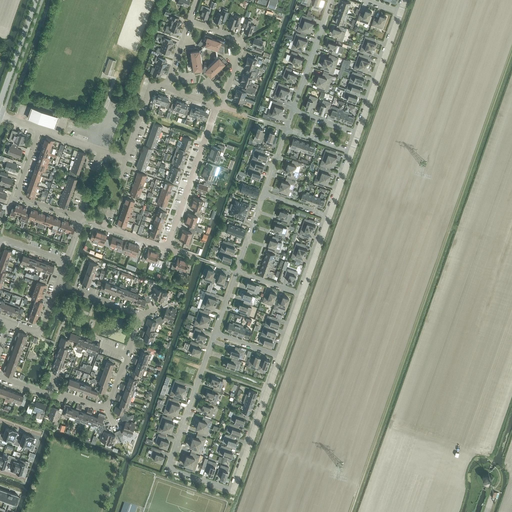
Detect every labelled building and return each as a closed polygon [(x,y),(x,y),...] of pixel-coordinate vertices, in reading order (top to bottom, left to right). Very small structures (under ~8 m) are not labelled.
[(269,0),(267,6),(275,9),(277,0),(269,0)] [(326,0),(325,0),(315,0),(313,6),(321,9),(323,5),(324,6),(326,0)] [(341,6),(349,9),(351,3),(343,0),(341,6)] [(200,17),(207,20),(211,9),(208,8),(202,6),(201,10),(203,11),(200,17)] [(339,11),(347,14),(349,9),(341,6),(339,11)] [(360,13),(358,18),(357,20),(368,24),(372,12),(366,10),(364,14),(360,13)] [(214,22),(221,24),(223,17),(226,19),(228,13),(223,11),(221,14),(217,13),(214,22)] [(337,17),(346,20),(348,14),(347,14),(339,11),(337,17)] [(172,22),(171,24),(180,27),(182,22),(175,20),(176,17),(171,15),(169,21),(172,22)] [(239,27),(242,17),(235,15),(234,18),(231,17),(228,27),(234,29),(235,25),(239,27)] [(372,25),(382,29),(386,17),(380,15),(379,19),(374,18),(372,25)] [(300,23),(312,27),(314,23),(311,22),(312,18),(307,16),(306,17),(302,16),(300,23)] [(335,22),(343,25),(344,22),(346,23),(346,20),(337,17),(335,22)] [(255,26),(250,24),(251,21),(246,19),(244,25),(247,26),(244,33),(251,35),(255,26)] [(301,33),(306,35),(308,31),(310,32),(312,27),(300,23),(297,31),(301,32),(301,33)] [(165,31),(171,33),(172,30),(178,33),(180,27),(171,24),(170,27),(169,27),(167,26),(165,31)] [(337,39),(342,41),(346,32),(334,28),(332,34),(338,36),(337,39)] [(294,41),(306,45),(307,41),(305,40),(306,35),(301,33),(300,34),(296,33),(294,41)] [(161,38),(160,42),(163,44),(162,46),(171,49),(173,44),(172,44),(173,41),(167,39),(168,37),(162,35),(161,38)] [(217,52),(224,54),(224,46),(222,46),(224,41),(217,39),(217,40),(211,38),(212,37),(206,35),(204,39),(202,39),(198,45),(205,48),(205,45),(210,47),(209,49),(212,50),(213,48),(218,49),(217,52)] [(376,44),(374,43),(375,39),(370,37),(369,38),(365,36),(363,44),(375,48),(376,44)] [(256,47),(255,50),(262,52),(264,47),(261,46),(263,42),(254,39),(252,45),(256,47)] [(294,51),(300,53),(301,49),(304,50),(306,45),(294,41),(291,49),(295,50),(294,51)] [(332,54),(337,56),(341,46),(329,42),(327,48),(333,50),(332,54)] [(373,53),(375,48),(363,44),(360,52),(364,53),(363,54),(369,56),(371,52),(373,53)] [(158,48),(156,53),(159,54),(162,55),(163,52),(169,54),(171,49),(162,46),(161,49),(158,48)] [(191,61),(191,68),(193,68),(193,71),(201,73),(202,70),(199,49),(196,48),(189,49),(190,56),(191,55),(192,61),(191,61)] [(289,61),(300,65),(302,59),(297,57),(298,54),(292,52),(289,61)] [(325,58),(324,62),(336,66),(339,58),(335,57),(335,56),(330,54),(328,59),(325,58)] [(357,62),(369,66),(370,62),(368,61),(369,56),(363,54),(363,55),(359,54),(357,62)] [(203,74),(211,77),(213,75),(214,76),(219,71),(218,70),(222,66),(223,67),(228,63),(223,58),(220,56),(205,71),(203,74)] [(156,57),(154,62),(157,63),(156,66),(165,69),(167,64),(166,63),(167,60),(166,60),(162,59),(156,57)] [(246,63),(255,66),(256,63),(261,64),(263,59),(256,57),(255,60),(248,57),(246,63)] [(113,69),(116,61),(109,59),(104,74),(112,77),(115,70),(113,69)] [(323,72),(329,74),(329,73),(333,74),(336,66),(324,62),(322,67),(325,68),(323,72)] [(357,72),(363,74),(364,70),(367,70),(369,66),(357,62),(354,70),(357,71),(357,72)] [(254,69),(255,66),(246,63),(245,68),(251,70),(250,73),(251,73),(257,75),(257,76),(258,73),(257,72),(258,71),(257,70),(256,69),(254,69)] [(152,67),(150,74),(156,76),(157,72),(162,74),(164,74),(165,69),(156,66),(155,68),(152,67)] [(283,77),(295,81),(297,75),(291,73),(292,70),(286,68),(283,77)] [(317,80),(330,84),(332,76),(329,75),(329,74),(323,72),(322,77),(319,76),(317,80)] [(350,80),(363,84),(364,80),(361,78),(362,75),(357,73),(353,72),(350,80)] [(255,81),(257,75),(251,73),(250,76),(244,74),(242,79),(251,82),(252,80),(255,81)] [(250,85),(251,82),(242,79),(240,84),(250,88),(251,85),(250,85)] [(320,90),(327,92),(330,84),(317,80),(316,84),(321,86),(320,90)] [(347,89),(359,93),(361,89),(356,87),(357,84),(350,81),(347,89)] [(285,89),(286,86),(279,83),(276,91),(288,95),(290,91),(285,89)] [(235,95),(245,98),(245,95),(246,96),(247,93),(237,90),(235,95)] [(344,98),(356,102),(358,98),(355,97),(356,93),(351,91),(350,91),(347,90),(344,98)] [(277,101),(282,103),(284,99),(287,100),(288,95),(276,91),(274,99),(277,100),(277,101)] [(152,103),(160,106),(163,96),(158,95),(157,98),(154,97),(152,103)] [(244,101),(245,98),(235,95),(233,100),(241,102),(240,105),(243,106),(244,104),(245,104),(246,102),(244,101)] [(160,106),(160,107),(165,109),(165,108),(168,109),(170,103),(167,102),(169,98),(163,96),(160,106)] [(316,102),(318,98),(310,96),(305,108),(310,110),(311,107),(316,108),(317,103),(316,102)] [(330,107),(331,103),(323,100),(319,113),(323,114),(325,111),(329,113),(331,107),(330,107)] [(173,111),(178,113),(182,103),(177,101),(175,104),(173,104),(170,110),(173,111)] [(281,107),(282,103),(277,101),(277,102),(273,101),(270,109),(282,113),(284,108),(281,107)] [(184,115),(184,114),(187,115),(189,109),(186,108),(187,105),(182,103),(178,113),(184,115)] [(197,119),(197,118),(200,109),(195,107),(194,111),(191,110),(189,116),(197,119)] [(31,109),(32,109),(29,118),(28,117),(28,118),(38,122),(42,123),(54,127),(55,126),(55,125),(58,117),(31,108),(31,109)] [(202,121),(205,122),(207,116),(204,115),(206,111),(200,109),(197,118),(203,119),(202,121)] [(271,119),(276,121),(278,116),(281,117),(282,113),(270,109),(267,117),(271,118),(271,119)] [(330,117),(335,119),(338,111),(333,109),(330,117)] [(335,119),(341,121),(344,113),(343,113),(338,111),(335,119)] [(341,121),(346,123),(350,113),(344,111),(343,113),(344,113),(341,121)] [(352,116),(352,114),(350,113),(346,123),(352,125),(355,117),(352,116)] [(152,129),(161,132),(163,127),(154,124),(152,129)] [(254,140),(262,143),(263,139),(264,139),(267,130),(258,127),(254,140)] [(150,134),(159,137),(161,132),(152,129),(150,134)] [(26,139),(27,135),(21,133),(22,131),(19,130),(18,132),(12,131),(9,140),(23,145),(24,142),(25,142),(26,139)] [(265,144),(273,147),(275,143),(276,143),(279,135),(270,131),(265,144)] [(148,140),(157,143),(159,137),(150,134),(148,140)] [(181,141),(190,144),(191,139),(185,137),(186,135),(184,134),(183,137),(183,136),(181,141)] [(43,145),(51,148),(53,143),(54,143),(55,141),(47,138),(46,140),(45,140),(43,145)] [(291,149),(296,150),(299,141),(293,139),(291,147),(292,147),(291,149)] [(146,145),(155,148),(157,143),(148,140),(146,145)] [(190,144),(181,141),(179,141),(176,148),(181,150),(182,147),(188,149),(190,144)] [(299,141),(296,150),(298,151),(299,150),(302,151),(304,143),(299,141)] [(302,151),(307,152),(309,147),(310,144),(304,143),(302,151)] [(14,156),(20,158),(22,151),(17,149),(18,146),(12,144),(11,147),(10,146),(7,154),(14,156)] [(306,155),(312,157),(315,146),(310,144),(309,147),(307,152),(306,155)] [(41,150),(49,153),(52,154),(54,149),(51,148),(43,145),(42,145),(41,147),(42,148),(41,150)] [(211,152),(220,155),(221,152),(223,153),(225,147),(219,145),(218,148),(212,146),(210,150),(211,150),(211,152)] [(153,149),(146,147),(144,146),(142,152),(151,155),(153,149)] [(174,156),(184,159),(186,155),(180,153),(181,150),(176,148),(174,156)] [(267,156),(264,155),(265,151),(260,149),(260,150),(256,149),(253,157),(265,161),(267,156)] [(337,157),(334,156),(336,151),(330,150),(330,151),(326,149),(323,157),(335,161),(337,157)] [(40,155),(48,158),(49,156),(51,156),(52,154),(49,153),(41,150),(40,155)] [(140,157),(149,160),(151,155),(142,152),(140,157)] [(213,162),(219,164),(221,159),(219,158),(220,155),(211,152),(210,154),(209,153),(208,157),(214,159),(213,162)] [(38,162),(47,165),(49,159),(48,158),(40,155),(38,161),(39,161),(38,162)] [(183,164),(184,159),(174,156),(171,163),(173,164),(180,166),(181,163),(183,164)] [(5,169),(15,172),(17,165),(12,163),(14,160),(5,157),(3,161),(7,163),(5,169)] [(138,162),(147,165),(149,160),(140,157),(138,162)] [(324,167),(330,169),(331,165),(334,166),(335,161),(323,157),(321,165),(324,166),(324,167)] [(250,166),(262,170),(264,165),(261,164),(262,161),(257,159),(252,158),(250,166)] [(287,168),(299,172),(302,164),(298,163),(298,162),(293,160),(291,164),(288,163),(287,168)] [(46,169),(47,165),(38,162),(38,163),(37,163),(35,168),(43,171),(44,168),(46,169)] [(136,168),(145,171),(147,165),(138,162),(136,168)] [(170,171),(179,175),(181,170),(179,169),(180,166),(173,164),(172,167),(170,171)] [(205,166),(203,171),(213,174),(215,175),(218,166),(212,164),(211,168),(205,166)] [(69,174),(75,176),(76,173),(79,174),(81,169),(73,166),(71,171),(70,170),(69,174)] [(246,175),(259,179),(261,175),(257,173),(259,170),(254,168),(249,167),(246,175)] [(317,175),(329,179),(331,175),(328,174),(330,169),(324,167),(324,168),(320,167),(317,175)] [(33,173),(42,176),(43,171),(35,168),(33,173)] [(292,179),(292,178),(296,180),(299,172),(287,168),(285,172),(288,173),(287,178),(292,179)] [(166,179),(174,181),(175,178),(177,179),(179,175),(170,171),(169,171),(166,179)] [(203,171),(201,176),(207,178),(206,182),(212,184),(214,178),(212,177),(213,174),(203,171)] [(0,175),(2,176),(0,182),(0,183),(10,187),(12,179),(7,178),(8,174),(1,172),(0,174),(0,175)] [(32,179),(40,181),(42,176),(33,173),(32,179)] [(136,178),(145,181),(147,176),(138,173),(136,178)] [(318,185),(323,187),(325,183),(328,184),(329,179),(317,175),(314,183),(318,184),(318,185)] [(134,184),(143,187),(145,181),(136,178),(134,184)] [(281,185),(293,190),(295,182),(292,181),(292,179),(287,178),(285,182),(282,181),(281,185)] [(30,184),(38,187),(40,181),(32,179),(30,184)] [(163,188),(172,191),(174,185),(165,182),(163,188)] [(199,184),(197,189),(206,193),(208,187),(212,189),(214,186),(210,185),(206,183),(205,186),(203,185),(199,184)] [(28,189),(36,192),(38,187),(30,184),(28,189)] [(132,189),(141,192),(143,187),(134,184),(132,189)] [(240,192),(246,194),(249,186),(243,184),(242,186),(241,189),(240,192)] [(282,191),(280,195),(286,197),(286,196),(290,198),(293,190),(281,185),(279,190),(282,191)] [(246,194),(251,196),(254,188),(249,186),(246,194)] [(161,193),(170,196),(172,191),(163,188),(161,193)] [(251,196),(253,196),(257,198),(259,190),(254,188),(251,196)] [(36,195),(35,195),(36,192),(28,189),(26,194),(34,197),(36,197),(36,195)] [(130,195),(139,198),(141,192),(132,189),(130,195)] [(306,202),(309,194),(309,193),(307,192),(306,193),(303,192),(301,200),(306,202)] [(159,198),(168,202),(170,196),(161,193),(159,198)] [(317,206),(322,208),(325,200),(322,199),(324,194),(321,193),(320,198),(317,206)] [(309,194),(306,202),(312,204),(314,196),(309,194)] [(312,204),(317,206),(320,198),(314,196),(312,204)] [(194,197),(193,201),(193,203),(202,206),(204,207),(206,202),(207,199),(201,197),(200,199),(194,197)] [(124,203),(133,206),(135,201),(126,198),(124,203)] [(157,204),(166,207),(168,202),(159,198),(157,204)] [(229,215),(236,217),(244,220),(249,205),(235,200),(233,204),(231,203),(229,210),(231,210),(229,215)] [(123,208),(131,211),(133,206),(124,203),(123,208)] [(192,204),(190,208),(196,210),(195,213),(201,215),(202,212),(201,212),(202,210),(202,209),(201,209),(202,206),(193,203),(192,204)] [(18,215),(22,206),(16,204),(14,210),(12,209),(9,217),(12,218),(13,216),(15,217),(15,214),(18,215)] [(20,221),(24,222),(27,216),(24,216),(27,208),(22,206),(18,215),(21,216),(20,221)] [(157,215),(165,218),(167,212),(164,211),(165,209),(159,207),(157,215)] [(29,219),(34,221),(37,211),(32,209),(29,217),(27,216),(24,222),(28,223),(29,219)] [(290,222),(292,214),(281,210),(279,216),(283,218),(281,222),(291,226),(292,222),(290,222)] [(38,222),(37,227),(40,228),(42,222),(40,221),(42,213),(37,211),(34,221),(38,222)] [(188,213),(187,217),(188,217),(187,219),(196,222),(198,223),(200,218),(201,215),(195,213),(194,216),(188,213)] [(119,219),(128,222),(129,216),(121,214),(119,219)] [(40,228),(43,229),(45,225),(49,226),(52,217),(47,215),(44,223),(42,222),(40,228)] [(155,220),(163,223),(165,218),(157,215),(155,220)] [(52,232),(55,233),(57,227),(55,226),(58,219),(52,217),(49,226),(52,227),(51,230),(53,230),(52,232)] [(117,224),(126,227),(128,222),(119,219),(117,224)] [(186,220),(185,224),(190,226),(189,229),(195,231),(201,233),(203,229),(197,227),(198,226),(197,226),(198,223),(196,222),(187,219),(187,221),(186,220)] [(313,225),(315,221),(309,219),(309,220),(305,219),(302,227),(314,231),(316,226),(313,225)] [(64,231),(68,222),(63,220),(60,228),(57,227),(55,233),(58,234),(60,230),(64,231)] [(153,225),(162,228),(163,223),(155,220),(153,225)] [(68,237),(71,238),(73,232),(74,229),(72,228),(73,224),(68,222),(64,231),(69,233),(68,237)] [(226,232),(231,234),(234,226),(229,224),(229,225),(228,227),(227,230),(226,232)] [(151,230),(160,233),(162,228),(153,225),(151,230)] [(278,236),(284,238),(287,229),(276,225),(274,231),(279,233),(278,236)] [(240,228),(239,228),(234,226),(231,234),(237,236),(240,228)] [(303,237),(308,239),(310,234),(313,235),(314,231),(302,227),(300,234),(303,236),(303,237)] [(237,236),(242,238),(245,230),(240,228),(237,236)] [(183,230),(181,233),(182,234),(182,235),(190,238),(193,239),(194,234),(195,231),(189,229),(189,232),(183,230)] [(150,235),(158,238),(160,233),(151,230),(150,235)] [(93,243),(98,245),(102,233),(97,231),(95,235),(92,234),(90,240),(93,241),(93,243)] [(106,239),(107,235),(102,233),(98,245),(103,246),(103,245),(106,246),(108,240),(106,239)] [(180,236),(179,240),(185,242),(184,245),(190,247),(191,244),(193,239),(190,238),(182,235),(181,237),(180,236)] [(271,239),(269,245),(274,247),(273,250),(274,251),(279,252),(282,243),(278,242),(279,238),(273,236),(272,239),(271,239)] [(108,240),(106,246),(110,247),(110,246),(115,247),(118,239),(113,237),(111,241),(108,240)] [(117,251),(119,252),(120,250),(123,252),(125,246),(122,245),(123,241),(118,239),(115,247),(117,248),(117,251)] [(232,247),(233,243),(228,241),(227,242),(224,241),(221,249),(233,253),(235,248),(232,247)] [(294,250),(306,255),(308,250),(305,249),(306,245),(301,243),(300,244),(297,242),(294,250)] [(125,254),(130,256),(134,245),(129,243),(128,247),(125,246),(123,252),(126,253),(125,254)] [(130,256),(135,258),(136,256),(139,257),(141,251),(138,250),(139,246),(134,245),(130,256)] [(144,254),(142,260),(145,261),(145,259),(151,261),(154,252),(152,252),(152,251),(149,250),(147,255),(144,254)] [(217,258),(230,262),(232,258),(228,257),(230,253),(224,251),(220,250),(217,258)] [(295,261),(300,262),(302,258),(305,259),(306,255),(294,250),(291,258),(295,260),(295,261)] [(151,261),(149,265),(154,267),(155,265),(161,267),(163,261),(159,260),(157,259),(158,258),(159,253),(155,252),(155,253),(154,252),(151,261)] [(273,260),(275,261),(276,258),(274,258),(275,255),(267,252),(265,258),(273,260)] [(2,256),(1,259),(9,261),(10,256),(2,253),(1,256),(2,256)] [(20,264),(26,266),(29,257),(24,255),(20,264)] [(26,266),(31,268),(34,259),(29,257),(26,266)] [(171,269),(174,270),(175,268),(180,269),(183,260),(182,260),(182,259),(178,258),(176,264),(173,263),(171,269)] [(271,266),(273,266),(274,264),(272,263),(273,260),(265,258),(263,263),(271,266)] [(39,259),(37,259),(37,260),(34,259),(31,268),(36,270),(36,268),(39,261),(39,259)] [(179,271),(187,274),(189,268),(187,267),(189,261),(185,260),(185,261),(183,260),(180,269),(179,271)] [(99,265),(97,265),(89,262),(88,264),(89,265),(88,268),(95,270),(96,268),(98,268),(99,265)] [(46,273),(46,272),(49,264),(44,263),(41,270),(41,272),(46,273)] [(261,268),(264,269),(269,271),(271,266),(263,263),(261,268)] [(88,268),(87,271),(86,270),(85,272),(95,276),(96,274),(94,273),(95,270),(88,268)] [(259,274),(267,277),(269,274),(270,274),(271,271),(269,271),(264,269),(261,268),(259,274)] [(205,269),(202,275),(205,276),(204,280),(211,283),(210,285),(209,285),(207,291),(210,292),(213,284),(216,278),(212,277),(214,271),(208,269),(208,270),(205,269)] [(288,282),(294,284),(298,272),(287,269),(284,276),(289,278),(288,282)] [(95,276),(85,272),(84,275),(85,276),(84,278),(91,281),(92,278),(94,279),(95,276)] [(216,284),(225,288),(227,282),(224,281),(226,275),(220,273),(216,284)] [(81,283),(89,286),(91,281),(84,278),(83,281),(82,281),(81,283)] [(109,292),(113,281),(110,280),(109,283),(106,282),(105,285),(102,284),(100,290),(105,292),(106,291),(109,292)] [(111,294),(114,295),(117,286),(114,285),(115,282),(113,281),(109,292),(112,293),(111,294)] [(34,287),(46,291),(46,290),(44,289),(45,287),(46,287),(47,286),(37,282),(36,285),(35,284),(34,287)] [(247,292),(253,294),(253,293),(257,294),(259,286),(247,282),(245,286),(248,287),(247,292)] [(119,295),(123,285),(121,284),(120,287),(117,286),(114,295),(116,296),(117,295),(119,295)] [(128,290),(125,289),(126,286),(123,285),(119,295),(122,297),(122,298),(124,299),(128,290)] [(33,292),(43,296),(43,295),(42,294),(43,291),(45,292),(46,291),(34,287),(33,289),(34,290),(33,292)] [(130,299),(134,289),(132,288),(130,291),(128,290),(124,299),(127,300),(127,298),(130,299)] [(148,296),(151,302),(153,300),(152,298),(153,297),(158,299),(161,290),(154,288),(153,292),(154,292),(154,293),(153,295),(151,295),(148,296)] [(133,302),(135,303),(138,296),(139,294),(136,293),(137,290),(134,289),(130,299),(133,300),(133,302)] [(161,303),(162,306),(168,303),(167,300),(165,300),(166,297),(165,297),(166,296),(167,297),(169,293),(161,290),(158,299),(164,302),(163,302),(161,303)] [(202,291),(200,298),(203,300),(215,304),(216,299),(214,298),(215,294),(210,292),(209,293),(205,292),(202,291)] [(30,297),(36,299),(43,302),(43,301),(40,299),(41,297),(43,297),(43,296),(33,292),(32,295),(31,295),(30,297)] [(263,302),(272,306),(276,294),(270,292),(268,298),(264,297),(263,302)] [(243,303),(249,305),(249,304),(253,305),(256,297),(243,293),(242,297),(245,298),(243,303)] [(138,307),(143,309),(146,300),(147,301),(148,303),(151,302),(148,296),(145,297),(144,299),(142,299),(141,299),(142,297),(138,296),(135,303),(139,304),(138,307)] [(277,307),(285,310),(289,298),(283,296),(281,301),(276,299),(273,309),(276,310),(277,307)] [(203,300),(200,307),(204,309),(203,310),(209,312),(211,307),(213,308),(215,304),(203,300)] [(5,301),(2,310),(7,312),(10,303),(5,301)] [(12,314),(15,305),(16,303),(11,301),(10,303),(7,312),(12,314)] [(165,314),(174,317),(176,310),(172,308),(172,310),(171,309),(169,308),(170,306),(168,303),(162,306),(164,309),(166,308),(167,308),(165,314)] [(239,314),(245,316),(245,315),(249,316),(252,308),(239,304),(238,308),(241,310),(239,314)] [(15,305),(12,314),(17,316),(20,307),(15,305)] [(30,315),(39,318),(40,315),(38,315),(39,312),(32,309),(30,315)] [(199,309),(197,317),(209,322),(210,317),(208,316),(209,312),(203,310),(203,311),(199,309)] [(167,323),(171,324),(174,317),(165,314),(163,319),(162,319),(161,317),(158,318),(161,324),(164,322),(165,320),(167,321),(168,321),(167,323)] [(265,324),(277,328),(279,323),(276,322),(277,319),(272,317),(268,316),(265,324)] [(197,317),(194,326),(197,327),(203,329),(204,325),(207,326),(209,322),(197,317)] [(157,322),(156,322),(148,319),(146,325),(149,326),(147,329),(155,332),(156,328),(157,328),(158,325),(161,324),(158,318),(155,319),(157,322)] [(226,331),(232,333),(235,323),(233,322),(232,324),(229,323),(226,331)] [(235,323),(232,333),(238,335),(240,327),(237,326),(238,324),(235,323)] [(238,335),(243,337),(246,329),(246,328),(245,328),(243,328),(243,326),(241,325),(240,327),(238,335)] [(262,333),(274,337),(276,333),(273,332),(274,328),(269,326),(268,326),(265,325),(262,333)] [(243,337),(248,338),(251,330),(248,329),(248,328),(246,327),(245,328),(246,328),(246,329),(243,337)] [(200,333),(201,330),(195,328),(192,338),(204,342),(206,335),(200,333)] [(141,333),(154,337),(156,332),(155,332),(147,329),(146,332),(142,330),(141,333)] [(16,337),(26,341),(27,338),(26,338),(27,335),(18,332),(17,335),(19,335),(18,336),(16,336),(16,337)] [(69,340),(70,344),(71,343),(72,341),(76,342),(78,336),(71,333),(69,340)] [(143,340),(152,343),(154,337),(141,333),(140,335),(145,337),(143,340)] [(270,341),(271,337),(265,335),(261,334),(259,342),(271,346),(273,342),(270,341)] [(80,339),(81,337),(78,336),(76,342),(75,345),(78,346),(80,347),(83,339),(80,339)] [(16,343),(24,346),(25,343),(26,344),(26,341),(16,337),(15,339),(17,339),(16,343)] [(65,347),(67,343),(69,344),(70,344),(69,340),(62,338),(59,345),(65,347)] [(80,347),(83,348),(86,349),(89,340),(87,339),(86,341),(83,339),(80,347)] [(87,353),(90,354),(91,351),(94,343),(91,342),(92,341),(89,340),(86,349),(89,350),(87,353)] [(185,343),(183,348),(188,350),(187,351),(199,355),(201,349),(197,348),(198,343),(191,341),(190,344),(185,343)] [(12,347),(23,351),(24,349),(23,348),(24,346),(16,343),(15,347),(13,346),(12,347)] [(94,343),(91,351),(90,354),(93,355),(94,352),(97,353),(100,344),(98,343),(97,345),(94,343)] [(66,354),(67,351),(68,348),(65,347),(59,345),(58,348),(60,348),(59,351),(66,354)] [(12,353),(20,356),(21,353),(22,354),(23,351),(12,347),(11,349),(13,350),(12,353)] [(241,350),(241,349),(236,347),(234,351),(231,350),(229,355),(242,359),(245,351),(241,350)] [(147,353),(148,350),(142,348),(140,353),(141,353),(140,356),(149,360),(151,354),(147,353)] [(8,358),(19,361),(20,359),(19,358),(20,356),(12,353),(11,357),(9,356),(8,358)] [(248,367),(256,370),(260,357),(255,355),(254,359),(250,357),(248,363),(249,363),(248,367)] [(55,356),(54,358),(56,359),(55,362),(62,365),(66,366),(67,363),(63,362),(64,359),(55,356)] [(134,358),(133,360),(147,365),(149,360),(140,356),(139,359),(134,358)] [(9,363),(16,366),(17,364),(18,364),(19,361),(8,358),(8,359),(10,360),(9,363)] [(113,363),(114,360),(109,358),(108,362),(105,361),(104,364),(106,364),(105,367),(112,369),(113,367),(115,367),(115,364),(113,363)] [(225,366),(238,370),(241,361),(232,358),(230,362),(227,361),(225,366)] [(257,370),(265,373),(269,360),(265,359),(263,362),(260,360),(258,366),(257,370)] [(147,365),(133,360),(133,362),(137,364),(136,367),(145,370),(147,365)] [(52,364),(51,367),(54,368),(52,373),(59,375),(61,367),(65,369),(66,366),(62,365),(55,362),(54,365),(52,364)] [(5,368),(16,372),(16,369),(15,369),(16,366),(9,363),(7,367),(5,366),(5,368)] [(105,367),(103,372),(112,375),(112,373),(111,372),(112,369),(105,367)] [(132,375),(138,377),(139,375),(143,376),(145,370),(136,367),(135,370),(134,370),(132,375)] [(4,373),(13,377),(14,374),(15,374),(16,372),(5,368),(4,369),(6,370),(6,371),(5,370),(4,373)] [(103,372),(101,377),(108,380),(109,377),(111,378),(112,375),(103,372)] [(128,383),(136,386),(138,380),(137,380),(138,377),(132,375),(131,377),(128,377),(128,379),(129,380),(128,383)] [(99,383),(101,384),(108,386),(109,383),(107,383),(108,380),(101,377),(99,383)] [(214,385),(212,390),(222,393),(223,390),(221,389),(224,382),(212,378),(210,384),(214,385)] [(67,387),(69,388),(70,387),(73,388),(75,381),(70,379),(67,387)] [(183,387),(185,382),(179,380),(179,381),(175,380),(172,388),(184,392),(186,388),(183,387)] [(77,391),(80,392),(80,391),(84,392),(86,384),(80,382),(77,391)] [(121,386),(135,391),(136,386),(128,383),(127,386),(122,384),(121,386)] [(98,391),(105,393),(108,386),(101,384),(100,388),(97,387),(96,387),(98,391)] [(124,393),(133,396),(135,391),(121,386),(120,389),(125,390),(124,393)] [(88,395),(96,398),(98,391),(96,387),(95,388),(95,390),(90,389),(88,395)] [(173,398),(178,400),(180,396),(183,397),(184,392),(172,388),(170,396),(173,397),(173,398)] [(4,401),(9,403),(10,401),(11,399),(13,392),(8,390),(6,397),(4,401)] [(246,395),(255,398),(257,393),(249,390),(249,391),(247,390),(246,395)] [(210,402),(216,404),(219,395),(207,391),(205,397),(211,399),(210,402)] [(10,401),(15,403),(18,394),(13,392),(11,399),(10,401)] [(117,397),(131,402),(133,396),(124,393),(123,396),(118,395),(117,397)] [(18,394),(15,403),(21,405),(24,406),(26,400),(23,399),(24,396),(18,394)] [(246,395),(244,400),(253,404),(255,398),(246,395)] [(120,404),(128,407),(127,407),(129,407),(130,404),(134,405),(135,403),(131,402),(117,397),(116,399),(121,401),(120,404)] [(180,405),(177,404),(178,400),(173,398),(173,399),(169,398),(166,406),(178,410),(180,405)] [(244,400),(243,403),(244,403),(243,406),(252,409),(253,404),(244,400)] [(34,409),(38,411),(36,416),(41,418),(43,419),(44,415),(42,414),(46,405),(41,403),(41,404),(36,402),(34,409)] [(65,414),(64,416),(69,418),(70,416),(73,409),(70,408),(70,406),(65,404),(63,410),(65,411),(65,414)] [(120,417),(122,420),(127,417),(126,414),(124,413),(125,411),(124,411),(125,410),(126,411),(127,407),(128,407),(120,404),(119,408),(116,407),(114,412),(123,415),(122,416),(120,417)] [(206,412),(205,416),(211,418),(214,408),(203,404),(201,410),(206,412)] [(70,416),(75,418),(80,406),(77,405),(76,410),(73,409),(70,416)] [(243,406),(241,405),(240,408),(243,409),(242,412),(250,415),(252,409),(243,406)] [(80,423),(80,422),(83,412),(80,411),(82,407),(80,406),(75,418),(74,421),(80,423)] [(167,416),(172,418),(174,413),(177,414),(178,410),(166,406),(163,413),(167,415),(167,416)] [(52,423),(57,425),(61,414),(58,413),(59,410),(53,407),(49,418),(53,420),(52,423)] [(86,413),(83,412),(80,422),(85,424),(90,410),(88,409),(86,413)] [(85,424),(91,426),(94,416),(91,415),(93,410),(90,410),(85,424)] [(241,419),(243,414),(237,413),(237,414),(233,412),(230,420),(243,425),(244,420),(241,419)] [(102,426),(101,425),(102,422),(103,422),(106,415),(99,413),(98,418),(94,416),(91,426),(93,426),(95,426),(98,427),(99,429),(97,430),(98,431),(100,430),(105,427),(104,424),(102,426)] [(160,423),(172,428),(174,423),(171,422),(172,418),(167,416),(166,417),(163,415),(160,423)] [(197,424),(209,429),(212,421),(208,419),(209,418),(203,416),(202,421),(199,420),(197,424)] [(124,427),(133,430),(135,423),(131,422),(131,423),(128,422),(129,420),(127,417),(122,420),(123,422),(125,421),(126,422),(124,427)] [(161,434),(166,435),(168,431),(170,432),(172,428),(160,423),(157,431),(161,433),(161,434)] [(237,430),(239,426),(233,424),(233,425),(229,423),(226,431),(239,436),(240,431),(237,430)] [(197,434),(202,436),(203,435),(207,436),(209,429),(197,424),(196,429),(199,430),(197,434)] [(12,430),(6,427),(4,434),(1,433),(0,435),(0,439),(2,440),(8,442),(8,440),(9,439),(8,439),(12,430)] [(100,430),(101,433),(103,434),(102,436),(103,436),(102,437),(101,436),(99,440),(106,443),(110,434),(104,432),(104,431),(107,430),(105,427),(100,430)] [(126,436),(128,437),(130,438),(133,430),(124,427),(122,433),(121,432),(120,430),(117,432),(120,437),(123,436),(124,434),(127,435),(126,436)] [(15,438),(17,432),(12,430),(8,439),(9,439),(14,441),(13,444),(16,445),(18,439),(15,438)] [(116,435),(115,436),(110,434),(106,443),(114,445),(115,441),(114,441),(114,440),(115,438),(117,439),(120,437),(117,432),(114,433),(116,435)] [(29,436),(29,435),(23,433),(21,440),(18,439),(16,445),(19,446),(20,443),(25,445),(29,436)] [(169,442),(164,440),(166,435),(161,434),(159,433),(155,444),(167,448),(169,442)] [(206,438),(202,437),(202,436),(197,434),(195,439),(193,438),(191,442),(203,446),(206,438)] [(235,437),(229,435),(229,436),(225,434),(222,442),(235,447),(237,442),(234,441),(235,437)] [(32,444),(34,438),(29,436),(25,445),(31,447),(30,450),(33,451),(35,445),(32,444)] [(191,452),(196,454),(197,453),(200,454),(203,446),(191,442),(190,446),(192,447),(191,452)] [(231,448),(226,446),(225,447),(221,445),(219,453),(231,458),(233,453),(230,452),(231,448)] [(153,451),(150,458),(162,462),(164,456),(159,454),(161,450),(151,446),(150,450),(153,451)] [(196,455),(196,454),(191,452),(189,456),(186,455),(185,460),(197,464),(200,456),(196,455)] [(2,456),(0,462),(0,466),(4,468),(7,461),(10,462),(12,456),(9,455),(8,458),(2,456)] [(12,463),(10,470),(15,472),(16,472),(20,460),(14,458),(15,457),(12,456),(10,462),(12,463)] [(20,460),(16,472),(21,474),(24,467),(27,468),(29,462),(26,461),(26,462),(20,460)] [(191,470),(194,472),(197,464),(185,460),(183,464),(186,465),(185,470),(190,472),(191,470)] [(204,470),(209,471),(207,474),(212,476),(216,464),(208,461),(207,465),(206,464),(204,470)] [(220,479),(225,480),(229,468),(221,465),(220,469),(219,469),(217,474),(221,476),(220,479)] [(484,482),(487,483),(491,482),(492,478),(491,475),(487,474),(483,475),(482,479),(484,482)] [(13,494),(8,492),(5,501),(4,503),(9,505),(10,503),(10,502),(13,494)] [(18,495),(13,494),(10,502),(10,503),(15,504),(18,495)] [(135,511),(137,508),(130,505),(124,503),(121,511),(135,511)]
